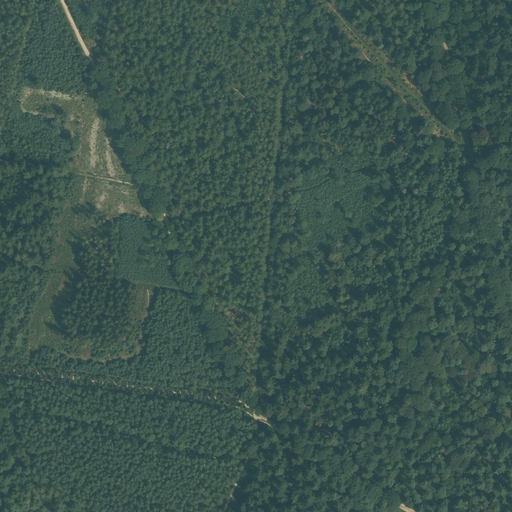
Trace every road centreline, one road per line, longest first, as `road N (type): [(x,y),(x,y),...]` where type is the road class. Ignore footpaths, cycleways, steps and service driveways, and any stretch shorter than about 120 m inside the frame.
road 1 (track): [(248,404),(60,0)]
road 2 (track): [(511,352),(429,0)]
road 3 (track): [(0,367),(248,404)]
road 4 (track): [(257,411),(421,511)]
